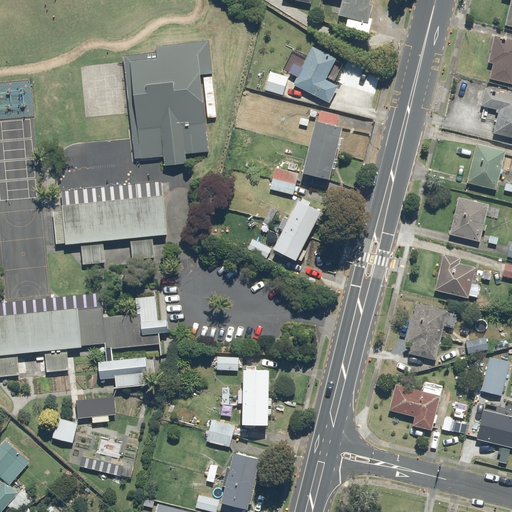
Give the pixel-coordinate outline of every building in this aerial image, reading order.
[(373,0),(343,0),(341,13),(349,15),(346,28),(371,34),(375,19),(372,19),(376,3),(373,2),(373,0)] [(511,37),(497,33),(489,60),(494,62),(490,77),(511,82),(511,37)] [(124,50),(135,159),(210,152),(202,76),(212,75),(209,41),(124,50)] [(299,78),(295,84),(330,104),(340,87),(326,79),(335,64),(342,68),(344,64),(315,48),(304,66),(297,62),(291,73),(299,78)] [(290,77),(271,72),(266,90),(285,95),(290,77)] [(511,90),(488,85),(484,104),(501,108),(495,132),(511,136),(511,90)] [(471,90),(462,88),(457,102),(466,105),(471,90)] [(341,115),(322,111),(307,172),(333,179),(346,127),(338,125),(341,115)] [(508,150),(478,143),(469,182),(500,188),(508,150)] [(301,173),(277,167),(272,188),(297,194),(301,173)] [(165,194),(63,204),(66,245),(168,235),(165,194)] [(491,202),(459,196),(451,234),(483,241),(491,202)] [(286,229),(273,252),(284,258),(287,253),(298,259),(325,209),(303,197),(291,218),(286,215),(280,226),(286,229)] [(279,210),(272,206),(264,221),(270,225),(279,210)] [(500,234),(489,232),(487,241),(499,244),(500,234)] [(153,236),(131,238),(133,260),(155,258),(153,236)] [(272,247),(253,237),(247,247),(267,257),(272,247)] [(104,241),(81,243),(83,265),(106,263),(104,241)] [(461,257),(444,253),(436,289),(479,299),(482,286),(474,284),(478,267),(459,263),(461,257)] [(511,264),(506,263),(503,275),(511,277),(511,264)] [(79,308),(83,347),(108,345),(108,350),(161,345),(156,294),(136,295),(138,314),(105,317),(104,305),(79,308)] [(458,309),(417,301),(409,341),(413,342),(411,352),(439,357),(445,326),(454,328),(458,309)] [(79,308),(0,315),(0,355),(83,347),(79,308)] [(487,336),(465,341),(468,353),(490,349),(487,336)] [(67,349),(45,351),(47,371),(68,369),(67,349)] [(19,354),(0,355),(0,375),(21,374),(19,354)] [(511,360),(490,354),(482,389),(504,394),(511,360)] [(240,356),(218,355),(217,369),(239,370),(240,356)] [(146,357),(100,361),(103,389),(149,385),(146,357)] [(245,366),(245,387),(238,387),(238,404),(245,404),(245,424),(272,424),(272,366),(245,366)] [(422,389),(398,383),(392,410),(417,416),(415,424),(434,428),(444,385),(424,380),(422,389)] [(231,386),(224,386),(222,413),(229,413),(231,386)] [(115,396),(76,400),(78,418),(117,415),(115,396)] [(511,415),(485,409),(478,438),(511,445),(511,415)] [(81,423),(57,418),(52,438),(76,443),(81,423)] [(238,425),(212,419),(207,440),(233,447),(238,425)] [(0,511),(2,511),(10,504),(18,511),(19,511),(36,495),(26,486),(20,492),(11,484),(32,462),(7,439),(0,445),(0,511)] [(236,451),(232,468),(228,466),(224,484),(229,485),(225,501),(253,507),(263,457),(236,451)] [(127,465),(83,455),(80,468),(124,477),(127,465)] [(219,467),(206,464),(204,474),(210,475),(209,481),(216,483),(219,467)] [(54,482),(46,472),(36,481),(43,491),(54,482)] [(218,511),(221,499),(199,494),(196,507),(215,511),(218,511)] [(177,511),(179,508),(157,503),(155,511),(177,511)]
